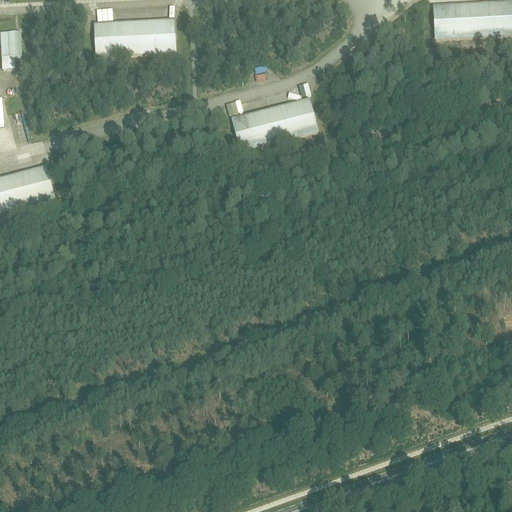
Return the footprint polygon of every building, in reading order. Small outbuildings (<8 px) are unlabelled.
[(511,3),(433,7),(435,43),(511,38),(511,3)] [(89,45),(95,45),(95,61),(177,57),(175,21),(94,26),(94,33),(89,33),(89,45)] [(7,77),(21,77),(21,38),(7,38),(7,77)] [(310,100),(231,120),(240,155),(319,134),(310,100)] [(0,154),(19,150),(12,119),(0,121),(0,154)] [(47,168),(0,179),(0,216),(55,201),(47,168)]
